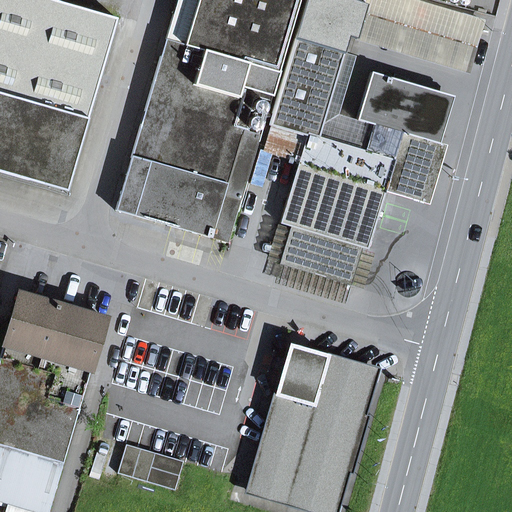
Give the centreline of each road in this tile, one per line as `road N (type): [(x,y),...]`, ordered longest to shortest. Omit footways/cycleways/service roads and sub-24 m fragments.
road 1 (residential): [(438,350),(85,248)]
road 2 (primary): [(511,67),(438,350)]
road 3 (residential): [(85,248),(157,0)]
road 4 (primary): [(438,350),(397,511)]
